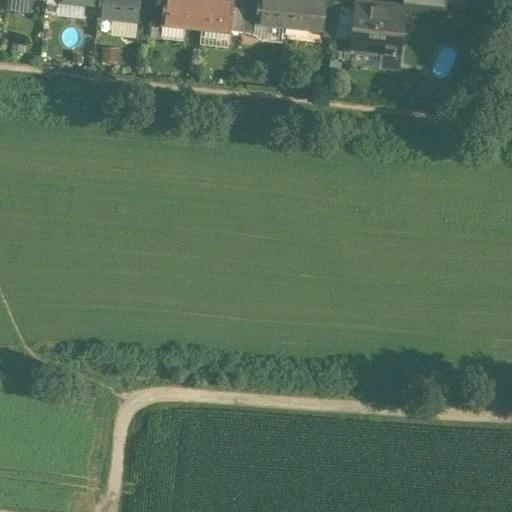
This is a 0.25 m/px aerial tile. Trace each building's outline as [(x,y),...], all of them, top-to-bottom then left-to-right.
[(31,0),(5,0),(4,8),(30,10),(31,0)] [(98,0),(98,5),(97,17),(112,19),(137,22),(139,0),(98,0)] [(204,0),(165,0),(162,24),(201,29),(204,0)] [(234,1),(227,0),(204,0),(201,29),(231,32),(233,7),(234,1)] [(256,0),(244,0),(244,8),(256,9),(256,0)] [(285,0),(256,0),(256,9),(254,22),(283,26),(285,0)] [(325,0),(285,0),(283,26),(322,30),(325,0)] [(341,1),(327,0),(325,0),(322,30),(322,36),(333,38),(341,1)] [(464,15),(465,0),(405,0),(405,10),(464,15)] [(84,4),(58,1),(56,13),(82,15),(84,4)] [(403,9),(384,7),(384,8),(372,7),(372,3),(356,1),(355,8),(351,40),(350,50),(379,53),(398,55),(403,9)] [(355,8),(340,6),(334,38),(351,40),(355,8)] [(244,8),(233,7),(231,32),(241,33),(244,8)] [(256,9),(244,8),(241,33),(253,34),(254,22),(256,9)] [(137,22),(112,19),(111,34),(136,37),(137,22)] [(398,55),(379,53),(378,67),(397,69),(398,55)]
